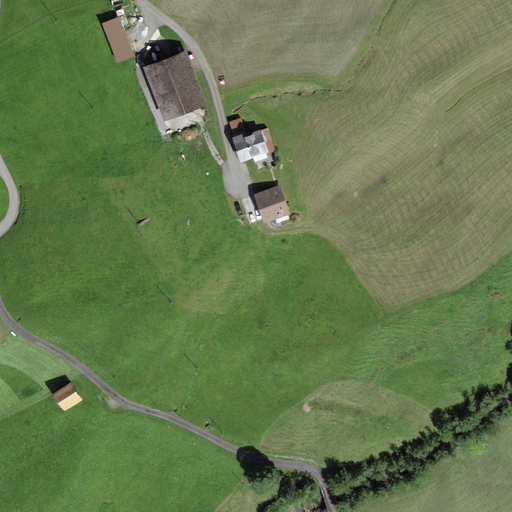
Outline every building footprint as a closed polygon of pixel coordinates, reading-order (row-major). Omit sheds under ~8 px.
[(120,15),(102,22),(118,61),(135,54),(120,15)] [(187,47),(143,64),(164,118),(208,102),(187,47)] [(233,134),(232,134),(241,161),(276,150),(269,127),(261,129),(261,128),(246,132),(241,117),(229,121),(233,134)] [(281,184),(254,192),(264,221),(290,213),(281,184)] [(71,380),(53,391),(65,410),(83,398),(71,380)]
